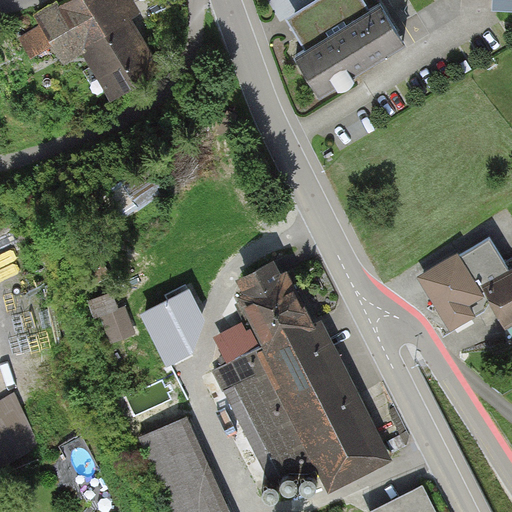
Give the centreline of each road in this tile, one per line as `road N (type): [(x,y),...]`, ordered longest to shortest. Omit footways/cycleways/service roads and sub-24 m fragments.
road 1 (unclassified): [(372,311),(285,144),(227,0)]
road 2 (residential): [(200,0),(195,64),(178,93),(81,140),(0,165)]
road 3 (unclassified): [(467,511),(372,311)]
road 4 (residential): [(511,472),(420,334),(372,311)]
